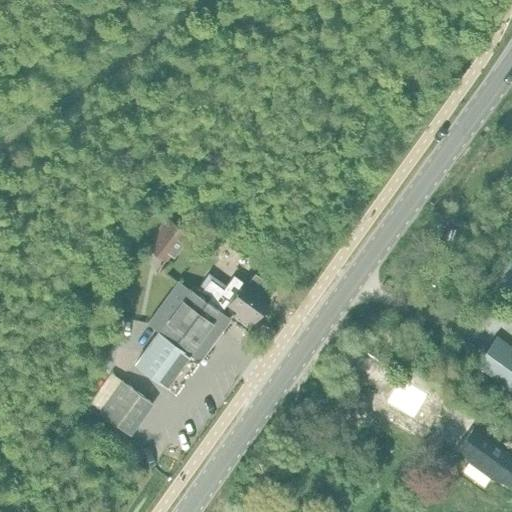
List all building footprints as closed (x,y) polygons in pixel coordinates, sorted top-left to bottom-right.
[(167,218),(144,246),(165,262),(170,255),(173,257),(184,244),(181,242),(187,234),(167,218)] [(233,235),(226,245),(237,252),(244,242),(233,235)] [(195,296),(217,311),(223,302),(235,310),(231,316),(247,327),(251,321),(252,321),(268,298),(260,291),(265,285),(252,276),(247,283),(243,279),(240,282),(230,275),(221,288),(207,279),(195,296)] [(155,330),(132,363),(159,383),(164,386),(188,353),(199,361),(229,319),(217,311),(195,296),(185,288),(174,281),(145,323),(155,330)] [(511,346),(496,335),(474,367),(511,393),(511,346)] [(398,374),(382,401),(409,417),(425,390),(398,374)] [(119,379),(96,410),(124,431),(147,400),(119,379)] [(335,398),(312,430),(326,441),(349,408),(335,398)] [(511,455),(471,426),(455,448),(468,463),(471,459),(492,475),(489,479),(508,486),(511,479),(511,455)]
